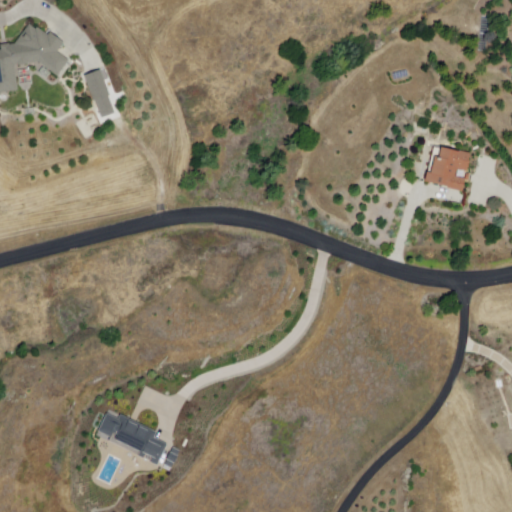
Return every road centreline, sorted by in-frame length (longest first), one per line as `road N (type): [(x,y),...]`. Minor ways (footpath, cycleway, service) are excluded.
road 1 (residential): [(511,275),(428,279),(265,223),(210,215),(155,221),(0,262)]
road 2 (residential): [(464,283),(461,342),(444,392),(338,511)]
